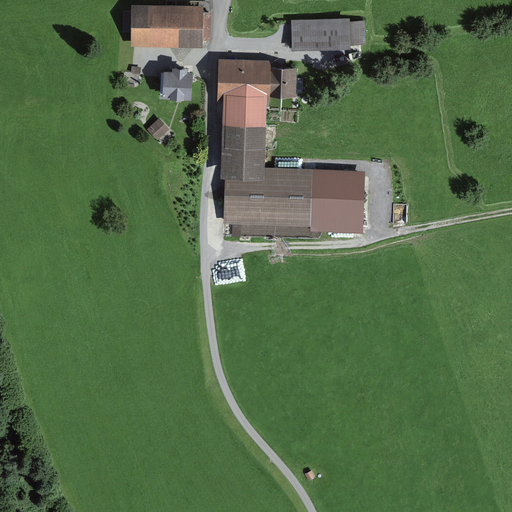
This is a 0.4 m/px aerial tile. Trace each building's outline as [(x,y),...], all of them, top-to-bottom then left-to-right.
[(205,6),(133,6),(134,47),(205,46),(205,6)] [(351,19),(293,20),(294,50),(354,49),(354,45),(369,45),(368,22),(351,22),(351,19)] [(271,62),(224,60),(222,101),(228,102),(224,174),(231,175),(229,221),(363,227),(365,172),(266,168),(271,62)] [(163,97),(195,98),(196,71),(189,71),(190,66),(175,65),(175,73),(165,72),(163,97)] [(141,86),(144,72),(128,69),(126,83),(141,86)] [(295,99),(296,70),(273,69),(272,98),(295,99)] [(161,139),(172,128),(162,118),(150,130),(161,139)] [(315,471),(306,475),(310,483),(319,479),(315,471)]
